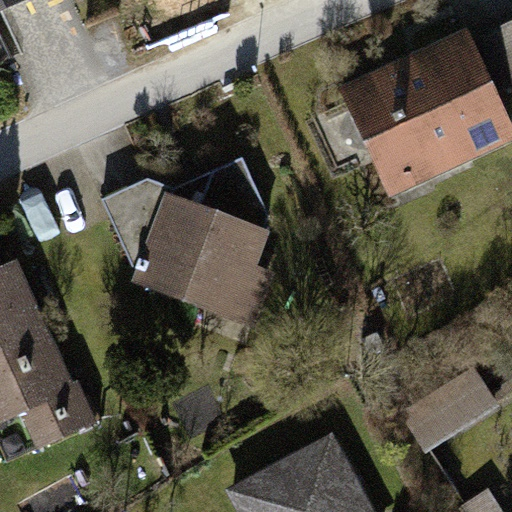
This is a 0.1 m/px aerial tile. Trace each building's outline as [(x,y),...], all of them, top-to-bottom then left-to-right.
[(0,0),(0,8),(18,0),(0,0)] [(511,86),(511,27),(484,39),(506,89),(511,86)] [(511,131),(470,41),(349,96),(387,177),(465,141),(470,153),(511,133),(511,131)] [(175,199),(178,189),(152,179),(105,201),(135,269),(145,271),(142,281),(199,306),(203,295),(226,304),(239,266),(251,271),(271,219),(245,160),(216,174),(202,209),(175,199)] [(14,269),(0,275),(0,434),(11,460),(94,424),(77,386),(73,388),(45,324),(39,326),(14,269)] [(476,371),(408,414),(430,449),(511,397),(511,386),(493,398),(476,371)] [(370,511),(334,441),(236,492),(246,511),(370,511)]
